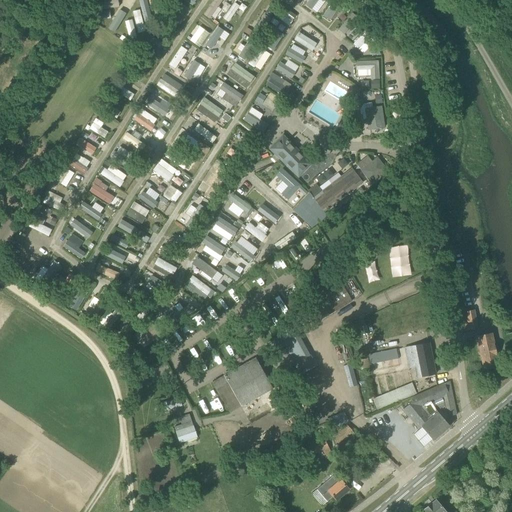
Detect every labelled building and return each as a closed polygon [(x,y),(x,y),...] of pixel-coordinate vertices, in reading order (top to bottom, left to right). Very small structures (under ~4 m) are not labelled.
[(215,19),(221,8),(218,6),(222,0),(212,0),(205,13),(215,19)] [(308,0),(305,4),(312,10),(319,0),(308,0)] [(233,1),(224,18),(229,21),(236,10),(243,13),(246,8),(233,1)] [(323,15),(331,20),(340,6),(332,1),(323,15)] [(285,8),(279,17),(289,25),(296,16),(285,8)] [(346,35),(359,17),(352,12),(339,29),(346,35)] [(200,47),(210,33),(200,25),(190,39),(200,47)] [(206,45),(212,48),(216,42),(221,46),(230,32),(218,25),(206,45)] [(310,25),(302,36),(314,45),(322,35),(310,25)] [(273,49),(285,33),(277,27),(265,43),(273,49)] [(244,60),(254,45),(248,41),(238,56),(244,60)] [(175,67),(188,50),(182,45),(169,63),(175,67)] [(260,70),(271,54),(260,47),(250,63),(260,70)] [(289,47),(285,54),(302,63),(306,56),(289,47)] [(185,75),(195,81),(204,65),(194,59),(185,75)] [(288,60),(286,64),(280,61),(276,68),(292,78),(299,66),(288,60)] [(378,60),(356,61),(356,69),(370,69),(370,79),(379,79),(378,60)] [(235,62),(226,74),(246,88),(255,76),(235,62)] [(272,73),(265,84),(279,93),(286,82),(272,73)] [(223,82),(220,88),(226,91),(222,98),(236,106),(243,93),(223,82)] [(262,103),(266,95),(259,92),(255,99),(262,103)] [(205,97),(196,108),(215,122),(223,110),(205,97)] [(365,108),(366,113),(368,130),(385,127),(381,105),(373,106),(365,108)] [(252,106),(248,111),(259,119),(263,114),(252,106)] [(139,112),(134,118),(160,139),(165,132),(139,112)] [(243,119),(262,132),(267,124),(247,112),(243,119)] [(226,113),(222,118),(227,122),(231,117),(226,113)] [(101,127),(104,122),(96,117),(89,128),(105,138),(108,131),(101,127)] [(194,132),(211,145),(218,137),(201,124),(194,132)] [(127,140),(131,133),(125,130),(121,138),(127,140)] [(79,137),(76,144),(81,147),(85,141),(79,137)] [(287,140),(283,137),(271,149),(298,175),(309,163),(297,151),(288,142),(287,140)] [(86,141),(81,148),(92,155),(97,148),(86,141)] [(119,146),(116,152),(129,158),(132,152),(119,146)] [(73,159),(87,165),(90,160),(76,154),(73,159)] [(369,163),(362,168),(361,170),(371,182),(388,169),(377,156),(369,163)] [(153,170),(169,181),(177,169),(161,158),(153,170)] [(85,171),(87,167),(73,160),(71,165),(85,171)] [(101,174),(120,187),(127,175),(109,163),(101,174)] [(323,211),(333,203),(354,187),(362,181),(353,170),(351,167),(321,191),(313,198),(323,211)] [(69,169),(61,183),(66,186),(75,173),(69,169)] [(212,171),(205,183),(211,187),(218,175),(212,171)] [(176,176),(173,181),(180,186),(183,181),(176,176)] [(110,204),(115,196),(106,190),(109,185),(96,178),(89,191),(110,204)] [(204,193),(209,187),(202,182),(198,188),(204,193)] [(364,182),(357,187),(361,192),(368,187),(364,182)] [(170,184),(163,195),(175,203),(182,192),(170,184)] [(142,191),(138,197),(154,208),(158,202),(155,200),(159,194),(150,187),(146,193),(142,191)] [(48,190),(43,201),(58,209),(63,198),(48,190)] [(94,215),(98,209),(91,205),(95,198),(86,193),(78,205),(94,215)] [(192,200),(200,202),(202,195),(194,193),(192,200)] [(249,214),(254,207),(233,193),(229,199),(233,202),(229,209),(239,216),(243,210),(249,214)] [(142,223),(150,210),(134,201),(126,214),(142,223)] [(276,223),(282,217),(265,202),(259,208),(276,223)] [(42,224),(44,219),(34,215),(29,227),(49,235),(52,228),(42,224)] [(119,225),(126,227),(128,221),(121,219),(119,225)] [(256,227),(250,222),(245,228),(261,240),(270,229),(260,221),(256,227)] [(226,227),(222,233),(229,237),(233,232),(226,227)] [(132,235),(147,240),(149,234),(134,229),(132,235)] [(72,233),(63,246),(81,259),(86,252),(79,247),(84,241),(72,233)] [(180,249),(186,239),(180,235),(174,245),(180,249)] [(220,259),(227,246),(206,235),(202,242),(206,244),(203,250),(220,259)] [(249,261),(259,250),(242,235),(232,246),(249,261)] [(120,262),(122,256),(111,251),(109,257),(120,262)] [(159,257),(156,263),(151,260),(148,265),(165,274),(167,268),(176,273),(179,268),(159,257)] [(199,257),(193,265),(216,283),(222,275),(199,257)] [(47,270),(53,275),(60,266),(54,261),(47,270)] [(95,270),(117,280),(120,273),(98,263),(95,270)] [(237,280),(241,274),(227,263),(222,270),(237,280)] [(65,292),(75,276),(70,273),(60,288),(65,292)] [(206,295),(211,288),(192,274),(188,281),(206,295)] [(158,293),(164,281),(151,276),(146,288),(158,293)] [(220,283),(217,289),(223,292),(226,286),(220,283)] [(316,323),(343,306),(352,301),(341,283),(306,304),(305,305),(316,323)] [(79,291),(70,306),(76,310),(86,295),(79,291)] [(295,291),(284,300),(292,309),(302,300),(295,291)] [(221,298),(215,303),(222,310),(228,305),(221,298)] [(183,307),(179,302),(169,311),(179,322),(198,305),(192,299),(183,307)] [(212,306),(203,309),(206,319),(216,316),(212,306)] [(270,306),(265,309),(272,321),(276,318),(270,306)] [(108,328),(119,316),(109,308),(99,321),(108,328)] [(465,331),(477,328),(473,309),(461,312),(465,331)] [(142,346),(160,337),(155,327),(137,335),(142,346)] [(174,343),(181,335),(174,329),(168,337),(174,343)] [(211,333),(214,339),(222,335),(219,329),(211,333)] [(286,339),(299,373),(315,366),(302,333),(286,339)] [(484,368),(496,365),(498,365),(491,334),(478,337),(484,368)] [(435,374),(429,343),(406,347),(408,354),(406,354),(408,368),(418,366),(421,377),(435,374)] [(396,348),(367,355),(367,358),(368,359),(369,364),(398,358),(396,348)] [(241,407),(273,389),(256,357),(224,375),(241,407)] [(412,397),(401,407),(418,427),(420,425),(433,440),(433,439),(440,433),(442,431),(442,432),(449,426),(450,426),(445,419),(438,411),(429,418),(420,406),(443,396),(447,413),(457,410),(450,381),(412,397)] [(373,397),(377,409),(387,405),(387,404),(417,394),(413,382),(373,397)] [(259,405),(237,417),(242,425),(264,413),(259,405)] [(180,443),(197,437),(191,421),(187,422),(188,423),(174,428),(180,443)] [(333,456),(327,440),(305,448),(311,464),(319,461),(317,457),(324,455),(325,459),(333,456)] [(339,480),(334,474),(317,489),(327,501),(333,496),(336,500),(349,489),(340,479),(339,480)] [(446,511),(436,500),(424,509),(426,511),(446,511)]
